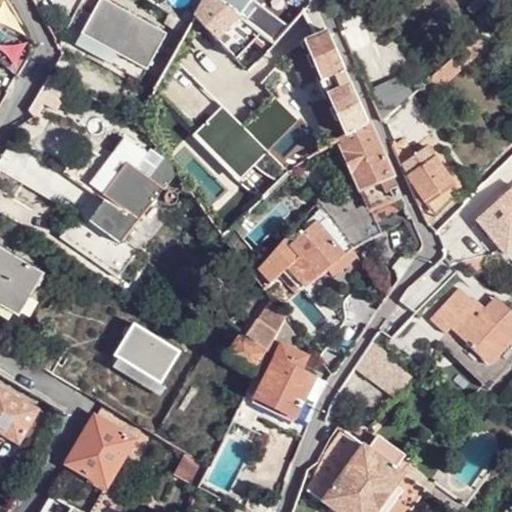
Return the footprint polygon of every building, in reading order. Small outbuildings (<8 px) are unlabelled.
[(169,34),(104,0),(102,0),(83,38),(148,73),(169,34)] [(240,17),(217,0),(205,0),(196,17),(208,29),(219,40),(240,17)] [(482,0),(478,0),(467,12),(473,18),(487,4),(482,0)] [(260,5),(247,23),(261,34),(275,45),(289,28),(260,5)] [(491,8),(477,22),(481,27),(495,12),(491,8)] [(166,25),(186,35),(191,27),(172,15),(166,25)] [(208,29),(196,17),(191,27),(186,35),(182,42),(196,50),(208,29)] [(247,23),(240,17),(219,40),(237,60),(261,34),(247,23)] [(24,28),(22,24),(0,49),(0,61),(19,79),(20,77),(24,68),(32,56),(34,54),(33,41),(24,28)] [(369,124),(327,32),(317,36),(304,42),(346,135),(369,124)] [(148,73),(83,38),(77,49),(143,84),(148,73)] [(469,44),(479,55),(486,58),(487,55),(493,59),(497,50),(476,38),(469,44)] [(469,44),(424,83),(435,94),(479,55),(469,44)] [(194,73),(175,56),(158,87),(170,99),(194,73)] [(64,82),(50,76),(32,105),(46,113),(64,82)] [(380,121),(412,94),(398,77),(368,91),(380,121)] [(273,157),(200,81),(195,85),(267,162),(273,157)] [(64,82),(46,113),(57,118),(75,88),(64,82)] [(391,174),(369,124),(346,135),(341,139),(362,188),(391,174)] [(129,165),(141,148),(125,136),(114,154),(129,165)] [(138,172),(158,147),(150,137),(141,148),(129,165),(138,172)] [(362,188),(341,139),(308,159),(297,169),(319,203),(318,204),(325,214),(343,238),(377,223),(372,209),(362,188)] [(403,140),(392,148),(400,165),(413,154),(403,140)] [(87,188),(108,161),(81,146),(64,174),(86,187),(87,188)] [(138,172),(166,191),(177,175),(176,173),(178,171),(158,147),(138,172)] [(431,158),(425,147),(413,154),(400,165),(405,177),(406,177),(431,158)] [(129,165),(114,154),(108,161),(87,188),(102,199),(129,165)] [(451,183),(432,157),(431,158),(406,177),(425,203),(451,183)] [(289,175),(280,164),(258,185),(268,196),(289,175)] [(138,172),(129,165),(102,199),(106,202),(92,223),(123,245),(166,191),(138,172)] [(511,182),(497,167),(464,202),(507,253),(511,249),(511,182)] [(400,194),(391,174),(362,188),(372,209),(400,196),(400,194)] [(419,207),(425,203),(406,177),(405,177),(419,207)] [(451,183),(425,203),(435,219),(459,195),(451,183)] [(87,188),(86,187),(73,208),(78,213),(62,237),(121,280),(123,277),(138,257),(123,245),(92,223),(106,202),(102,199),(87,188)] [(174,193),(172,193),(170,193),(168,195),(167,197),(167,199),(168,201),(170,203),(172,203),(174,203),(176,201),(177,199),(177,197),(176,195),(174,193)] [(352,250),(353,250),(343,238),(325,214),(316,220),(346,255),(352,250)] [(346,255),(316,220),(296,236),(292,233),(273,255),(259,270),(271,284),(279,276),(285,271),(302,290),(327,270),(346,255)] [(421,240),(412,221),(400,228),(413,252),(422,248),(423,243),(421,240)] [(382,233),(377,223),(343,238),(353,250),(382,233)] [(0,248),(0,273),(6,277),(0,288),(0,305),(19,316),(35,288),(43,274),(0,248)] [(346,255),(327,270),(332,276),(357,257),(352,250),(346,255)] [(494,260),(491,253),(469,261),(459,263),(461,272),(472,269),(473,275),(491,269),(490,265),(495,263),(494,260)] [(138,257),(123,277),(133,284),(147,264),(138,257)] [(285,271),(279,276),(296,295),(302,290),(285,271)] [(382,288),(388,297),(394,289),(389,283),(382,288)] [(35,288),(19,316),(25,319),(35,302),(40,305),(46,294),(35,288)] [(472,300),(459,289),(430,321),(444,334),(446,336),(451,328),(449,326),(472,300)] [(457,335),(483,306),(474,297),(472,300),(449,326),(451,328),(457,335)] [(257,319),(276,332),(285,316),(271,299),(257,319)] [(490,367),(511,342),(511,337),(495,319),(483,306),(457,335),(490,367)] [(495,319),(511,337),(511,312),(507,307),(495,319)] [(268,349),(276,332),(257,319),(247,333),(268,349)] [(133,323),(113,356),(160,385),(181,352),(133,323)] [(511,363),(511,342),(490,367),(457,335),(451,328),(446,336),(444,334),(437,341),(488,390),(511,364),(511,363)] [(390,339),(379,330),(373,339),(383,348),(390,339)] [(224,358),(256,374),(268,349),(247,333),(246,332),(224,358)] [(394,398),(414,372),(390,353),(383,348),(373,339),(353,368),(394,398)] [(306,352),(283,341),(276,357),(298,368),(306,352)] [(276,357),(256,397),(296,417),(303,404),(317,377),(298,368),(276,357)] [(317,377),(303,404),(315,410),(319,402),(328,384),(317,377)] [(45,417),(47,414),(0,386),(0,432),(21,445),(23,441),(36,449),(38,446),(47,451),(55,438),(41,430),(48,418),(45,417)] [(256,397),(247,393),(241,407),(258,415),(290,431),(296,417),(256,397)] [(296,417),(290,431),(305,439),(315,410),(303,404),(296,417)] [(241,407),(234,421),(251,429),(258,415),(241,407)] [(41,430),(55,438),(61,427),(48,418),(41,430)] [(135,441),(96,418),(68,465),(107,488),(135,441)] [(308,490),(323,501),(365,445),(346,432),(339,433),(325,454),(308,490)] [(370,449),(397,468),(405,456),(379,437),(370,449)] [(370,449),(365,445),(323,501),(338,511),(378,511),(396,487),(405,475),(397,468),(370,449)] [(211,466),(185,451),(173,474),(200,487),(211,466)] [(396,487),(378,511),(388,511),(403,492),(396,487)] [(49,497),(39,511),(47,511),(55,499),(49,497)] [(78,511),(55,499),(47,511),(78,511)]
